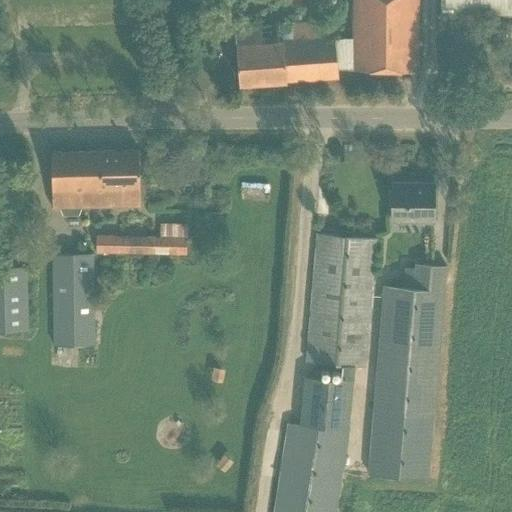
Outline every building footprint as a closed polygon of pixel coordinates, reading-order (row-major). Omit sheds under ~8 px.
[(235,29),(238,64),(239,84),(286,80),(338,76),(337,69),(417,70),(417,0),(355,0),(355,41),(335,42),(335,37),(333,37),(332,32),(326,32),(325,19),(288,22),(289,26),(274,27),(256,28),(235,29)] [(305,0),(308,20),(322,18),(319,0),(305,0)] [(511,0),(440,0),(440,11),(511,12),(511,0)] [(139,150),(51,152),(52,207),(139,205),(139,150)] [(434,180),(389,180),(389,221),(434,221),(434,180)] [(159,222),(159,237),(96,235),(96,252),(186,253),(187,223),(159,222)] [(317,233),(305,362),(342,365),(340,379),(304,376),(300,424),(288,423),(273,511),(335,511),(348,429),(353,366),(364,367),(374,258),(375,238),(317,233)] [(53,254),(53,274),(54,346),(94,346),(92,253),(53,254)] [(384,285),(372,420),(368,474),(428,479),(446,266),(415,263),(413,287),(384,285)] [(0,266),(0,331),(27,331),(25,266),(0,266)]
